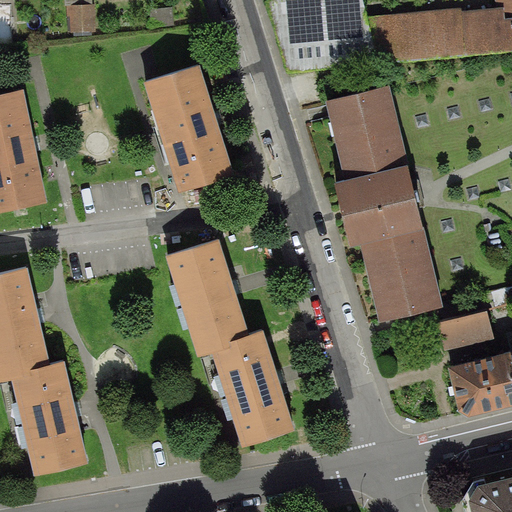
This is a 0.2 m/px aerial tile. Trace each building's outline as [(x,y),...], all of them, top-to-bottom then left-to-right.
[(380,67),(368,20),(361,0),(267,0),(264,1),(290,73),(380,67)] [(511,54),(511,0),(489,0),(494,15),(456,17),(455,11),(368,20),(380,67),(511,54)] [(92,8),(64,10),(65,38),(94,36),(92,8)] [(194,73),(141,90),(175,200),(228,184),(194,73)] [(412,199),(387,89),(324,102),(340,183),(332,185),(339,216),(412,199)] [(23,96),(0,100),(0,222),(47,213),(23,96)] [(443,310),(412,199),(339,216),(347,249),(359,248),(377,325),(443,310)] [(213,244),(154,263),(187,365),(204,360),(247,347),(213,244)] [(34,271),(0,278),(0,390),(16,387),(56,378),(34,271)] [(247,347),(204,360),(232,453),(292,435),(264,342),(247,347)] [(511,344),(495,349),(509,405),(511,404),(511,344)] [(509,405),(495,349),(448,360),(462,417),(509,405)] [(56,378),(16,387),(39,487),(96,474),(73,374),(56,378)] [(466,511),(511,511),(511,471),(459,486),(466,511)]
